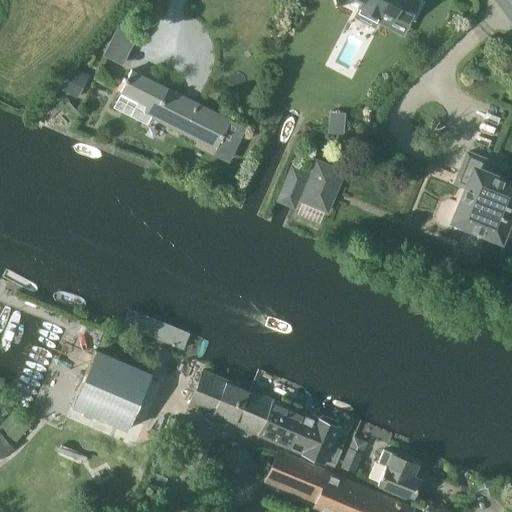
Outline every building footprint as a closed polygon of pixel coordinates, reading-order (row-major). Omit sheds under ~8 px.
[(414,9),(417,2),(414,0),(337,0),(338,4),(349,0),(355,0),(360,2),(361,3),(360,5),(381,16),(382,14),(392,19),(393,16),(407,23),(408,20),(410,15),(411,16),(414,9)] [(72,67),(61,90),(76,98),(88,74),(72,67)] [(215,151),(231,120),(133,70),(120,92),(144,106),(143,115),(215,151)] [(58,100),(47,117),(50,119),(63,106),(58,100)] [(344,119),(329,118),(328,132),(343,133),(344,119)] [(511,179),(506,177),(510,167),(466,150),(452,183),(461,187),(447,222),(466,230),(465,233),(467,238),(476,242),(482,240),(483,237),(502,244),(510,223),(511,223),(511,179)] [(275,201),(291,208),(294,209),(298,201),(327,214),(346,171),(315,158),(309,172),(291,164),(275,201)] [(189,333),(128,309),(122,325),(183,349),(189,333)] [(109,334),(102,349),(115,354),(121,339),(109,334)] [(96,349),(73,405),(129,428),(152,372),(96,349)] [(195,410),(246,431),(261,396),(203,371),(188,407),(195,410)] [(246,431),(288,449),(324,464),(325,460),(335,463),(341,449),(332,445),(339,427),(316,418),(316,419),(261,396),(246,431)] [(10,411),(0,424),(0,427),(13,443),(29,426),(10,411)] [(189,420),(177,415),(173,426),(185,431),(189,420)] [(0,432),(0,457),(12,448),(0,432)] [(348,448),(340,467),(354,473),(367,443),(353,437),(348,448)] [(257,465),(243,448),(221,451),(213,471),(226,489),(248,487),(257,465)] [(418,464),(391,453),(383,450),(378,463),(386,466),(378,485),(412,500),(421,480),(413,477),(418,464)] [(315,511),(410,511),(412,509),(277,453),(267,478),(317,500),(312,511),(315,511)]
